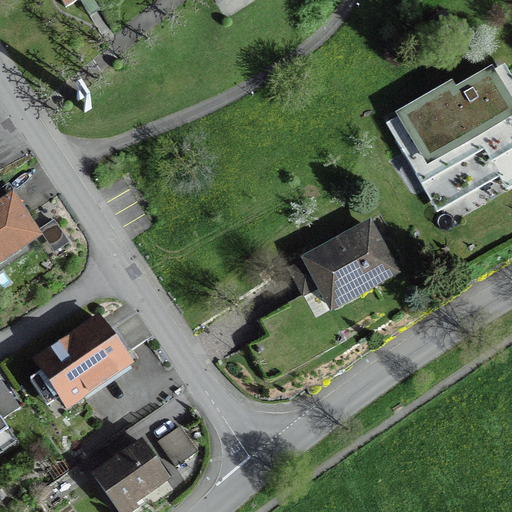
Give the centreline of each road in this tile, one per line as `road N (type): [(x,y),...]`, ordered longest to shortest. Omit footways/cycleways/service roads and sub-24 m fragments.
road 1 (residential): [(261,469),(405,355),(511,289)]
road 2 (residential): [(121,267),(261,469)]
road 3 (residential): [(0,80),(121,267)]
road 4 (residential): [(121,267),(0,347)]
